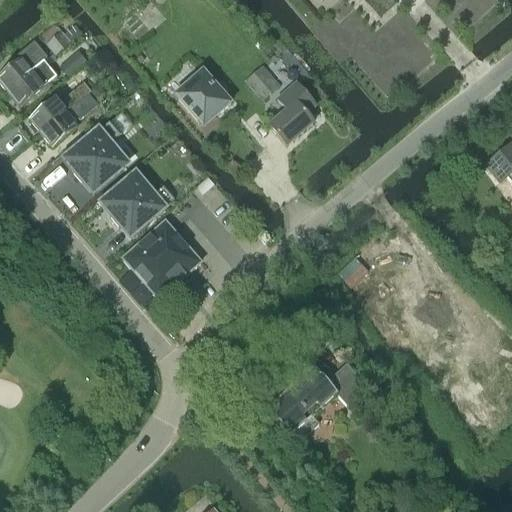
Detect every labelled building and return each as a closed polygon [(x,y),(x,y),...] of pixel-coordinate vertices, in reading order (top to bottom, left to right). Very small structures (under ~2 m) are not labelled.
[(302,0),(309,9),(319,2),(330,16),(350,0),(302,0)] [(55,59),(69,47),(53,28),(39,40),(55,59)] [(0,79),(0,87),(7,97),(32,77),(30,74),(38,68),(39,68),(43,64),(46,62),(33,47),(17,60),(20,64),(0,79)] [(69,47),(55,59),(64,70),(78,58),(69,47)] [(29,123),(40,137),(87,99),(85,97),(114,73),(100,55),(85,67),(91,75),(77,86),(80,90),(62,104),(63,106),(59,110),(54,103),(29,123)] [(56,80),(43,64),(39,68),(38,68),(30,74),(32,77),(7,97),(19,111),(56,80)] [(244,84),(261,104),(279,88),(262,68),(244,84)] [(176,103),(199,129),(213,116),(216,119),(229,108),(219,96),(220,94),(216,89),(215,91),(201,75),(188,87),(190,90),(176,103)] [(278,101),(277,102),(287,114),(270,129),(269,128),(268,129),(286,149),(287,148),(286,147),(311,126),(312,127),(313,126),(304,116),(313,108),(314,109),(315,108),(295,86),(294,87),(295,88),(279,102),(278,101)] [(87,99),(40,137),(51,151),(76,131),(70,124),(93,106),(87,99)] [(119,138),(108,126),(64,163),(73,174),(71,175),(81,187),(83,185),(92,196),(126,168),(108,148),(119,138)] [(511,146),(484,169),(498,187),(504,182),(511,190),(511,146)] [(173,203),(163,190),(152,199),(135,179),(101,207),(110,218),(109,219),(118,231),(120,229),(129,240),(173,203)] [(205,183),(195,191),(201,198),(213,188),(207,181),(205,183)] [(200,267),(164,226),(122,263),(157,304),(200,267)] [(312,420),(336,398),(346,409),(367,391),(346,367),(326,385),(313,370),(301,381),(297,376),(289,383),(293,388),(265,413),(296,447),(318,427),(312,420)]
